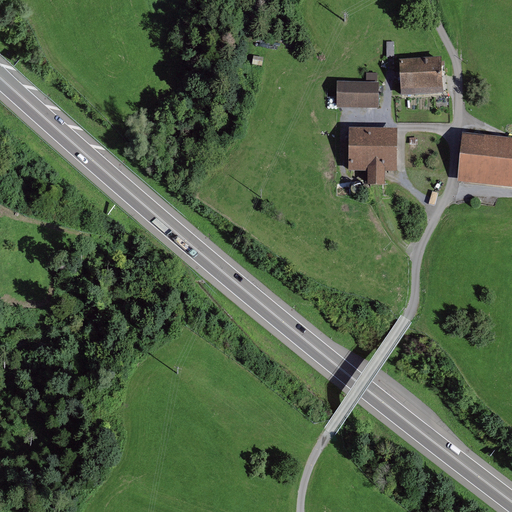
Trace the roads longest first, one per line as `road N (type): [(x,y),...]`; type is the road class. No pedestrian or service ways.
road 1 (trunk): [(0,78),(307,341),(511,501)]
road 2 (unclassified): [(320,446),(410,319),(413,266),(448,192),(456,81),(424,0)]
